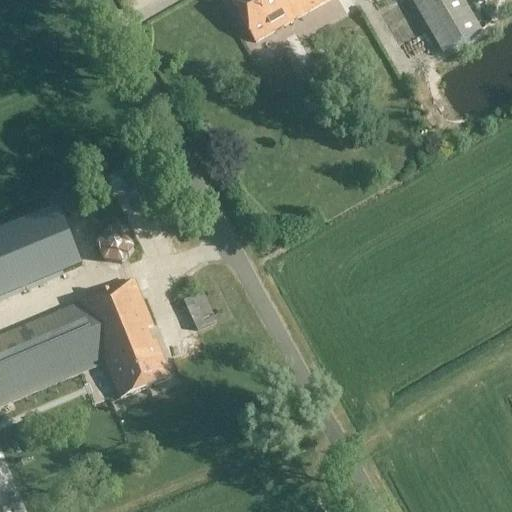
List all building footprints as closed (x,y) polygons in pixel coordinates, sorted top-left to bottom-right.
[(228,0),(255,44),(328,0),(228,0)] [(479,32),(459,0),(409,0),(441,54),(479,32)] [(106,230),(95,246),(101,264),(121,266),(133,252),(126,233),(106,230)] [(0,306),(52,287),(37,254),(0,268),(0,306)] [(0,406),(103,365),(118,403),(168,382),(154,347),(157,346),(133,284),(0,336),(0,406)]
